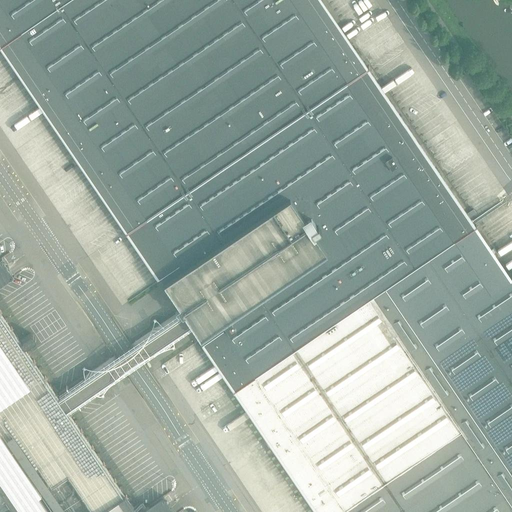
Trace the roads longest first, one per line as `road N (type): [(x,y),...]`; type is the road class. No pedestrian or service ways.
road 1 (unclassified): [(0,168),(234,511)]
road 2 (unclassified): [(511,163),(398,0)]
